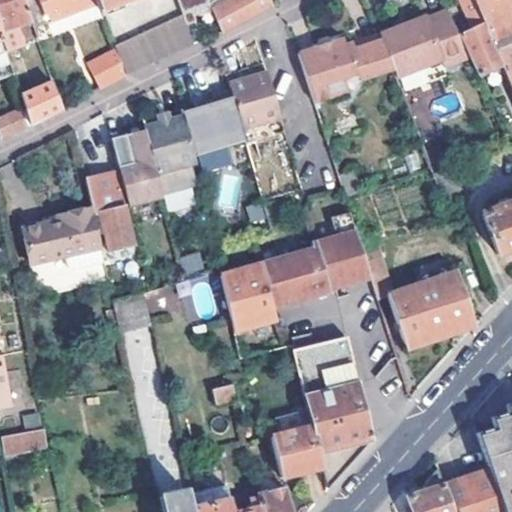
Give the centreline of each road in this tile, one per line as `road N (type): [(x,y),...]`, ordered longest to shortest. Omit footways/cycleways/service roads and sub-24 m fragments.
road 1 (residential): [(0,151),(306,0)]
road 2 (secondary): [(511,334),(351,511)]
